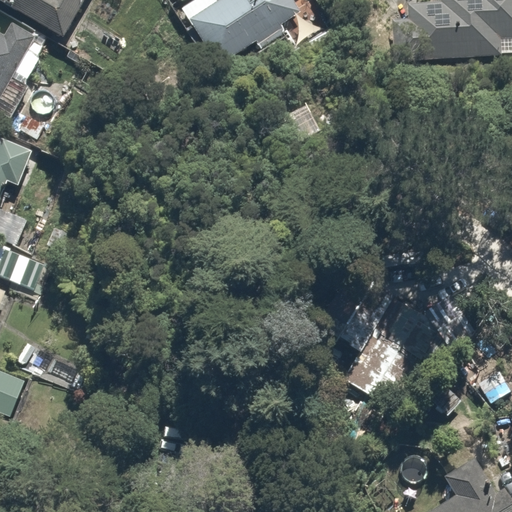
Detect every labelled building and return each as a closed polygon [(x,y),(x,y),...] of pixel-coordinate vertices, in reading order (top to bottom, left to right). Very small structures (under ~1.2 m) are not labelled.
[(1,0),(64,33),(81,0),(1,0)] [(214,57),(293,4),(290,0),(178,0),(176,1),(214,57)] [(511,50),(511,0),(401,0),(402,19),(387,19),(388,53),(511,50)] [(0,82),(30,30),(3,15),(0,19),(0,82)] [(0,179),(2,175),(17,182),(32,148),(0,134),(0,179)] [(54,261),(0,236),(0,276),(39,294),(54,261)] [(425,352),(370,320),(338,375),(393,407),(425,352)] [(23,375),(0,366),(0,413),(8,416),(23,375)] [(507,511),(511,508),(511,489),(501,474),(488,482),(468,453),(439,473),(449,487),(432,499),(417,478),(394,494),(406,511),(507,511)]
